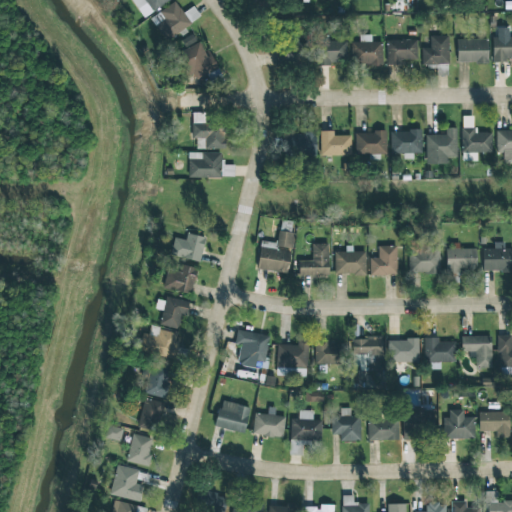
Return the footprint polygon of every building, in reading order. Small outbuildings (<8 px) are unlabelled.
[(131,0),(143,18),(169,0),(131,0)] [(492,61),(511,60),(511,36),(508,37),(508,28),(496,28),(497,37),(492,37),(492,61)] [(381,42),(371,42),(370,35),(359,35),(359,42),(350,42),(351,66),(382,65),(381,42)] [(448,64),(448,36),(429,36),(429,48),(421,48),(421,65),(448,64)] [(487,39),(456,40),(456,63),(487,63),(487,39)] [(386,65),(400,64),(400,60),(417,59),(417,40),(386,40),(386,65)] [(345,41),(315,42),(315,65),(345,64),(345,41)] [(217,67),(209,52),(205,55),(199,42),(177,53),(190,80),(217,67)] [(283,65),(293,62),(290,53),(280,56),(283,65)] [(195,149),(223,149),(224,125),(206,125),(207,113),(191,113),(191,140),(195,140),(195,149)] [(425,135),(425,164),(446,164),(446,158),(456,157),(456,128),(445,128),(445,135),(425,135)] [(460,128),(461,153),(491,152),(491,132),(474,132),(474,128),(460,128)] [(511,129),(495,129),(495,153),(502,152),(502,160),(511,159),(511,129)] [(420,130),(389,131),(390,154),(402,154),(402,159),(412,159),(412,153),(420,153),(420,130)] [(319,156),(350,155),(350,135),(333,135),(333,131),(319,131),(319,156)] [(354,155),(385,154),(385,132),(354,132),(354,155)] [(315,156),(314,133),(287,134),(288,156),(315,156)] [(220,178),(221,153),(188,153),(187,178),(220,178)] [(267,238),(277,239),(280,221),(270,220),(267,238)] [(291,249),(294,233),(279,230),(275,246),(291,249)] [(185,240),(174,237),(170,255),(199,262),(205,238),(187,233),(185,240)] [(482,271),(511,270),(511,248),(503,248),(503,242),(493,242),(493,249),(481,249),(482,271)] [(328,244),(312,244),(311,261),(298,261),(298,276),(327,277),(328,244)] [(396,275),(396,246),(377,246),(378,257),(369,257),(369,275),(396,275)] [(256,269),(286,274),(290,252),(259,247),(256,269)] [(407,273),(438,274),(439,248),(408,248),(407,273)] [(445,249),(446,273),(476,272),(475,248),(445,249)] [(365,274),(365,251),(333,252),(334,275),(365,274)] [(197,269),(181,265),(179,273),(167,270),(162,288),(190,295),(197,269)] [(155,309),(161,310),(159,326),(178,328),(180,315),(187,316),(188,301),(157,297),(155,309)] [(177,331),(149,329),(149,334),(140,333),(139,355),(175,357),(177,331)] [(264,363),(269,336),(237,330),(234,344),(240,345),(236,364),(254,368),(256,361),(264,363)] [(460,336),(461,352),(473,352),(474,368),(491,367),(490,336),(460,336)] [(511,336),(498,336),(497,367),(511,366),(511,348),(510,348),(511,336)] [(351,338),(352,354),(367,353),(367,370),(383,370),(382,337),(351,338)] [(423,338),(424,363),(455,362),(455,342),(437,342),(437,338),(423,338)] [(314,364),(343,364),(343,339),(314,340),(314,364)] [(418,362),(418,339),(387,340),(387,362),(418,362)] [(297,345),(276,344),(276,367),(306,368),(307,340),(297,340),(297,345)] [(144,394),(163,397),(168,368),(143,364),(140,379),(147,380),(144,394)] [(137,427),(157,431),(163,403),(143,399),(137,427)] [(243,434),(249,407),(220,400),(214,426),(243,434)] [(331,435),(339,435),(339,441),(360,441),(359,417),(350,417),(350,408),(340,408),(340,416),(330,416),(331,435)] [(432,409),(402,410),(403,440),(416,439),(415,427),(432,427),(432,409)] [(442,439),(473,439),(474,417),(463,417),(463,410),(448,410),(448,418),(443,418),(442,439)] [(478,412),(478,432),(495,431),(495,438),(509,437),(508,411),(478,412)] [(282,438),(284,417),(254,413),(251,434),(282,438)] [(367,441),(397,440),(397,420),(366,421),(367,441)] [(120,441),(122,428),(106,426),(104,438),(120,441)] [(153,439),(132,434),(125,461),(146,466),(153,439)] [(135,484),(138,470),(116,465),(109,494),(139,502),(143,486),(135,484)] [(486,511),(511,511),(511,500),(496,501),(496,491),(486,492),(486,511)] [(210,511),(224,511),(226,495),(200,492),(197,510),(210,511)] [(340,511),(367,511),(368,503),(352,503),(352,495),(340,495),(340,511)] [(144,511),(146,508),(113,501),(110,511),(144,511)] [(478,511),(479,508),(465,508),(465,501),(450,501),(449,511),(478,511)] [(260,511),(261,504),(232,503),(231,511),(260,511)] [(444,511),(444,503),(426,503),(426,511),(421,511),(444,511)]
